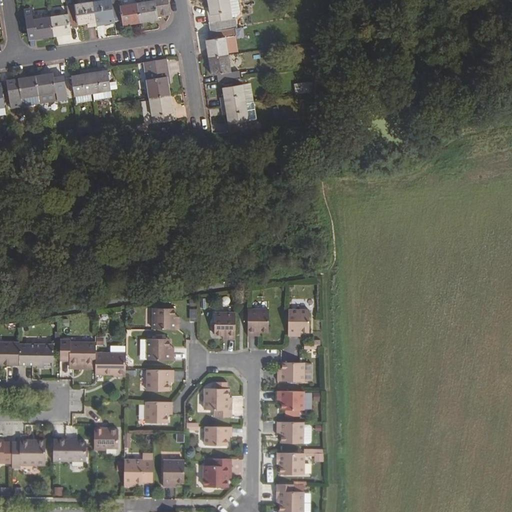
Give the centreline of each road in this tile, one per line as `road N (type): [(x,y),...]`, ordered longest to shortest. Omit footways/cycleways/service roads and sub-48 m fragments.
road 1 (track): [(332,0),(313,161),(330,249),(331,511)]
road 2 (track): [(323,189),(406,179),(458,130),(511,116)]
road 3 (residential): [(246,511),(250,368),(241,360),(197,360)]
road 4 (residential): [(184,33),(17,58)]
road 5 (residential): [(0,414),(61,415),(61,387),(0,387)]
